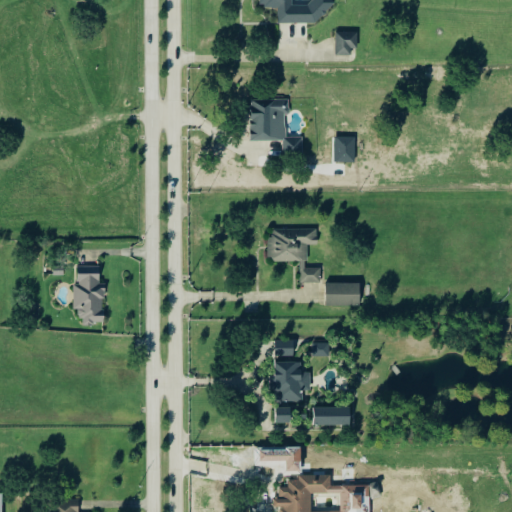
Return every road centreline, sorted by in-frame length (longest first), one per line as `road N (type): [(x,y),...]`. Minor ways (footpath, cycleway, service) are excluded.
road 1 (tertiary): [(176,511),(174,0)]
road 2 (tertiary): [(152,0),(152,511)]
